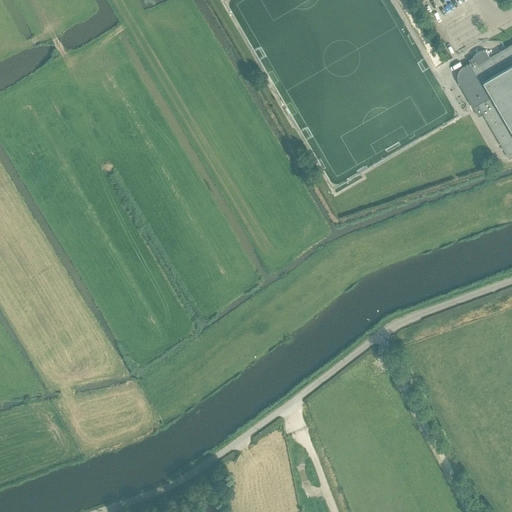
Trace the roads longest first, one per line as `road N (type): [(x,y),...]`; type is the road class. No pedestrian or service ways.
road 1 (unclassified): [(511,282),(390,328),(180,481),(105,511)]
road 2 (track): [(378,337),(476,511)]
